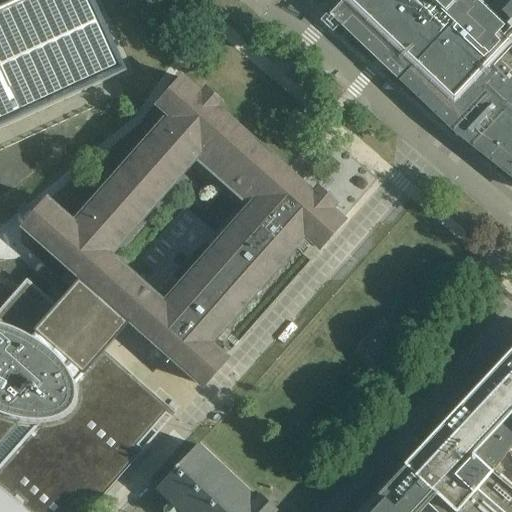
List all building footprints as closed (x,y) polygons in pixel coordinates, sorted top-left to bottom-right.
[(0,0),(0,129),(127,71),(94,0),(19,0),(0,9),(0,0)] [(345,0),(345,1),(331,15),(454,133),(511,178),(511,1),(501,12),(511,22),(511,28),(504,37),(498,31),(502,27),(474,0),(345,0)] [(0,511),(89,511),(142,453),(143,451),(135,444),(168,407),(105,351),(130,323),(201,385),(225,358),(209,345),(295,249),(300,254),(310,242),(317,248),(329,234),(342,219),(331,210),(335,206),(316,190),(313,194),(216,108),(220,104),(205,91),(201,95),(184,79),(159,108),(168,116),(74,223),(49,202),(25,230),(80,279),(55,307),(30,285),(0,318),(0,511)] [(266,79),(249,95),(266,113),(284,97),(266,79)] [(405,466),(362,511),(421,511),(428,505),(435,511),(511,511),(511,483),(495,469),(511,447),(511,349),(404,465),(405,466)] [(274,511),(277,510),(262,496),(256,502),(222,470),(223,469),(197,445),(156,490),(170,502),(163,510),(163,511),(179,511),(274,511)]
